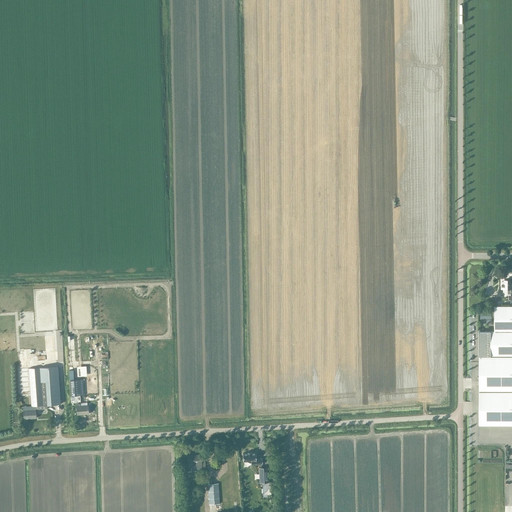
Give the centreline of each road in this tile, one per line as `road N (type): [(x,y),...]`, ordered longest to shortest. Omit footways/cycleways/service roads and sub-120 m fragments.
road 1 (unclassified): [(0,448),(460,415)]
road 2 (unclassified): [(460,256),(460,0)]
road 3 (unclassified): [(460,415),(460,256)]
